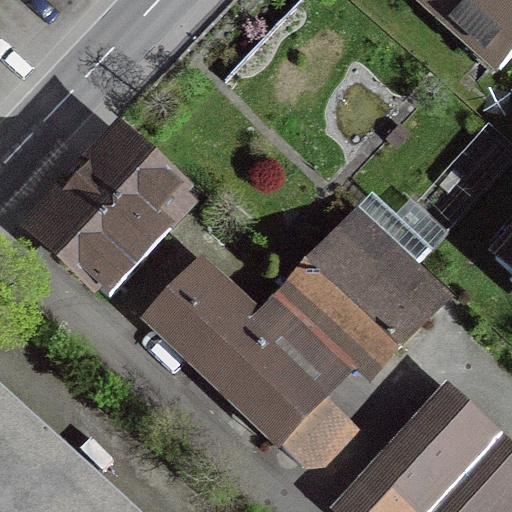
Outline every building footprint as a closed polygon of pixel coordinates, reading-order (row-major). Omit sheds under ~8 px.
[(511,0),(422,0),(472,43),(476,38),(503,62),(498,68),(501,71),(511,58),(511,0)] [(179,194),(120,139),(35,231),(111,301),(128,282),(119,274),(141,251),(133,244),(179,194)] [(401,240),(370,211),(289,301),(376,378),(449,297),(394,248),(401,240)] [(511,242),(497,259),(511,272),(511,242)] [(351,427),(195,281),(154,326),(307,473),(351,427)] [(137,511),(0,388),(0,511),(137,511)] [(511,511),(511,455),(450,399),(344,511),(511,511)]
